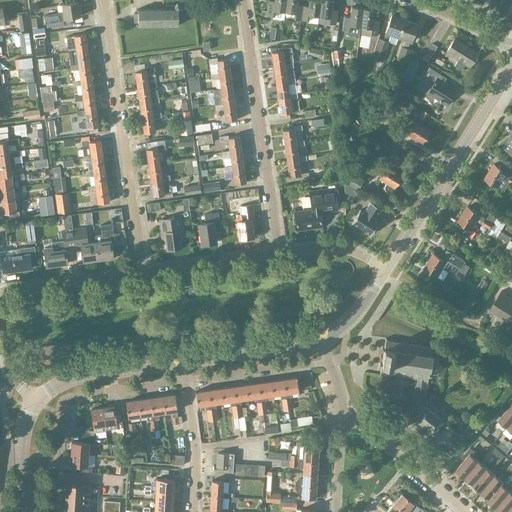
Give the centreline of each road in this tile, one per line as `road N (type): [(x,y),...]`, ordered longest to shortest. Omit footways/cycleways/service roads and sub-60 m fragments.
road 1 (residential): [(142,273),(103,0)]
road 2 (residential): [(278,253),(242,0)]
road 3 (secondary): [(385,270),(511,66)]
road 4 (residential): [(462,511),(343,411)]
road 5 (residential): [(184,380),(327,362)]
road 6 (residential): [(142,273),(0,293)]
road 7 (secondary): [(182,363),(319,339)]
road 8 (residential): [(278,253),(142,273)]
road 9 (residential): [(192,511),(195,454),(184,380)]
